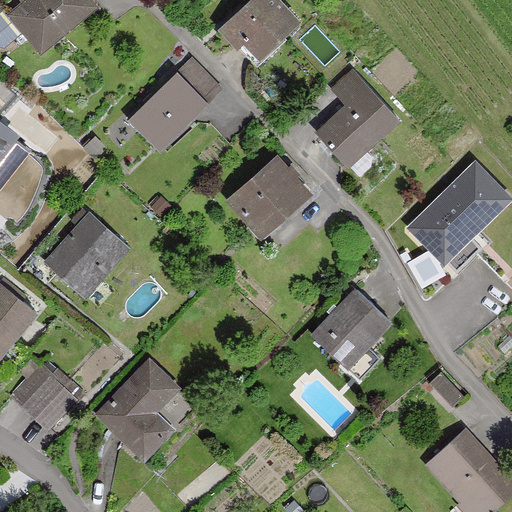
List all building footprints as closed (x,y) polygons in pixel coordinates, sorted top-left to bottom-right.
[(4,8),(0,11),(0,46),(5,47),(24,31),(41,51),(95,6),(90,0),(27,0),(10,15),(4,8)] [(276,0),(252,0),(222,29),(253,61),(296,21),(276,0)] [(192,57),(128,119),(155,145),(177,124),(181,129),(208,103),(203,99),(218,84),(192,57)] [(317,132),(348,166),(399,120),(353,70),(332,89),(347,105),(317,132)] [(0,125),(0,150),(12,135),(0,125)] [(277,159),(231,200),(232,200),(260,231),(260,232),(260,233),(306,192),(305,192),(277,161),(278,160),(277,159)] [(475,164),(411,227),(456,273),(482,248),(470,236),(508,198),(475,164)] [(78,226),(47,261),(85,295),(127,248),(89,214),(82,208),(71,220),(78,226)] [(0,353),(34,311),(19,299),(22,294),(3,279),(0,281),(0,353)] [(357,289),(313,335),(360,379),(380,358),(366,345),(390,321),(357,289)] [(149,361),(99,414),(144,457),(161,440),(165,443),(198,408),(149,361)] [(40,364),(12,394),(48,426),(72,400),(76,404),(84,395),(56,369),(53,374),(40,364)] [(462,396),(441,373),(417,395),(438,419),(462,396)] [(466,426),(427,462),(461,500),(456,504),(462,511),(492,511),(511,494),(511,482),(476,443),(479,441),(466,426)]
